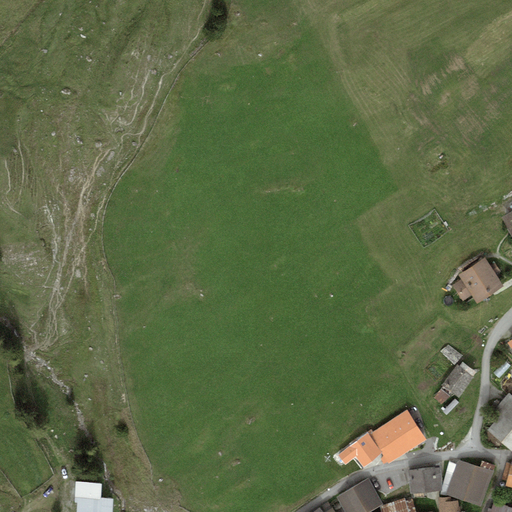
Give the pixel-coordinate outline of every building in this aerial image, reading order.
[(511,211),(502,217),(511,234),(511,211)] [(490,267),(485,258),(459,274),(462,279),(453,285),(463,301),(472,295),(477,303),(503,286),(495,274),(500,271),(495,264),(490,267)] [(447,344),(441,351),(454,365),(462,355),(447,344)] [(457,364),(442,385),(443,386),(435,397),(442,403),(453,393),(458,398),(476,372),(462,363),(460,367),(457,364)] [(498,415),(489,426),(511,446),(511,394),(508,392),(492,410),(498,415)] [(371,430),(368,432),(382,453),(388,463),(425,439),(407,410),(373,432),(371,430)] [(368,432),(339,455),(346,464),(355,458),(363,467),(382,453),(368,432)] [(458,459),(456,464),(451,478),(487,490),(494,471),(493,471),(494,465),(482,461),(480,466),(458,459)] [(511,459),(511,463),(507,462),(502,479),(507,481),(505,486),(511,487),(511,459)] [(456,464),(449,461),(443,484),(449,485),(451,478),(456,464)] [(440,467),(407,471),(411,493),(439,491),(439,487),(441,487),(440,467)] [(487,490),(451,478),(449,485),(445,494),(481,507),(487,490)] [(346,511),(365,511),(382,503),(368,479),(337,497),(346,511)] [(102,483),(76,482),(75,503),(78,503),(77,511),(112,511),(113,499),(101,498),(102,483)] [(451,497),(439,498),(440,511),(459,511),(459,500),(451,501),(451,497)] [(404,498),(380,507),(381,511),(416,511),(412,498),(405,501),(404,498)] [(508,506),(493,501),(491,509),(487,508),(486,511),(511,511),(511,508),(508,507),(508,506)] [(334,511),(327,502),(313,511),(334,511)]
